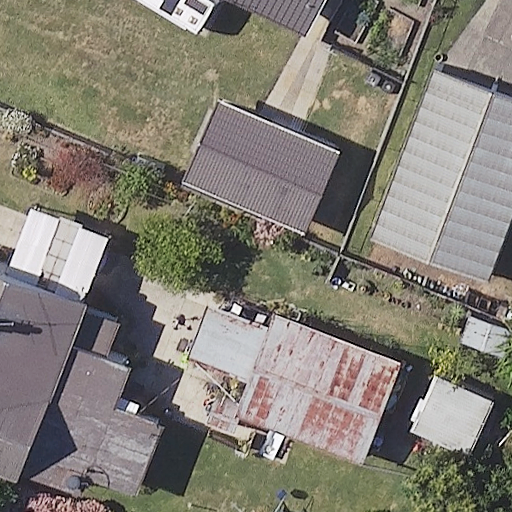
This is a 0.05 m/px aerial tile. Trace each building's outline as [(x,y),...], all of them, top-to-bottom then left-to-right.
[(157,0),(213,29),(227,0),(281,0),(312,16),(320,0),(157,0)] [(511,192),(511,0),(462,0),(375,211),(485,257),(511,192)] [(338,145),(225,95),(191,173),(304,223),(338,145)] [(142,473),(165,406),(116,389),(132,343),(107,334),(116,309),(87,299),(114,221),(36,193),(13,259),(0,254),(0,441),(94,474),(99,458),(142,473)] [(402,348),(285,306),(233,288),(210,352),(261,371),(249,405),(366,448),(402,348)]
